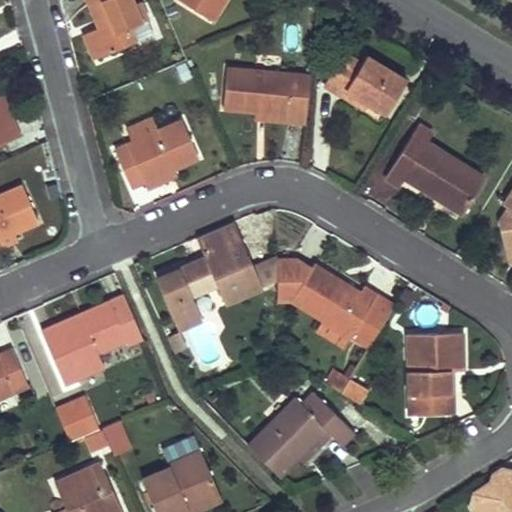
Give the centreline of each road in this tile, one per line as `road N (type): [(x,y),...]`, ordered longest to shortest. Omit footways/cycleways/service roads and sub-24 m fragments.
road 1 (residential): [(511,316),(349,213),(288,188),(236,192),(102,248)]
road 2 (residential): [(102,248),(38,0)]
road 3 (residential): [(392,503),(511,434)]
road 4 (residential): [(409,0),(511,64)]
